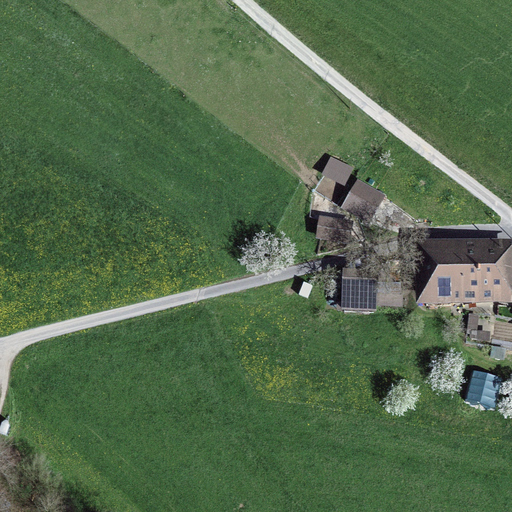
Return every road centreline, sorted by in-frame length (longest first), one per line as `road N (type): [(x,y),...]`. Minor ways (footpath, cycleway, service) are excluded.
road 1 (unclassified): [(0,347),(423,241),(511,228)]
road 2 (track): [(249,0),(511,220)]
